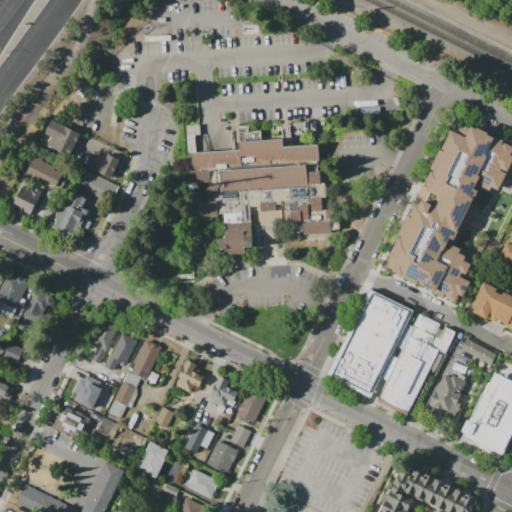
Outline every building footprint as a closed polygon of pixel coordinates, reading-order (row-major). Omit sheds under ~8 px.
[(52,119),(80,134),(75,143),(78,145),(72,157),(46,144),(50,137),(45,134),(52,119)] [(184,125),(185,151),(194,151),(193,133),(198,133),(198,124),(184,125)] [(451,130),(425,183),(429,185),(426,191),(442,198),(438,206),(425,199),(421,206),(415,203),(383,266),(454,302),(458,295),(464,298),(472,283),(465,280),(473,264),(465,261),(468,256),(460,252),(462,249),(452,244),(480,187),(487,190),(490,185),(497,189),(503,178),(507,180),(511,170),(508,168),(511,159),(511,146),(471,126),(466,137),(451,130)] [(192,152),(240,149),(240,142),(283,139),(284,146),(318,144),(321,186),(194,194),(192,152)] [(113,179),(110,178),(110,179),(88,168),(95,154),(101,157),(104,152),(119,160),(119,161),(121,162),(113,179)] [(25,174),(34,157),(52,166),(51,168),(62,173),(56,185),(40,177),(38,180),(25,174)] [(112,197),(118,184),(82,169),(77,182),(112,197)] [(309,197),(325,196),(324,184),(309,185),(309,197)] [(22,187),(31,192),(34,187),(42,192),(30,216),(24,213),(23,215),(15,211),(17,209),(12,207),(22,187)] [(330,221),(330,209),(321,209),(321,198),(309,198),(309,203),(300,204),(300,211),(289,211),(289,222),(330,221)] [(201,202),(202,217),(215,216),(215,201),(201,202)] [(253,209),(254,223),(281,222),(280,203),(260,204),(260,209),(253,209)] [(68,240),(53,232),(58,222),(54,220),(63,204),(68,207),(69,205),(87,214),(82,224),(78,221),(68,240)] [(302,224),(331,223),(331,234),(303,235),(302,224)] [(225,233),(250,232),(251,253),(226,254),(225,233)] [(511,266),(499,260),(508,242),(510,243),(511,239),(511,266)] [(0,311),(11,317),(27,281),(7,271),(0,286),(0,311)] [(511,330),(504,326),(506,322),(501,320),(499,323),(488,317),(487,319),(473,312),(474,309),(470,307),(483,282),(497,289),(496,292),(502,296),(504,292),(511,296),(511,330)] [(17,327),(26,332),(32,320),(40,324),(53,298),(36,289),(17,327)] [(370,290),(414,311),(372,398),(328,377),(370,290)] [(438,351),(408,413),(378,398),(419,314),(455,331),(444,354),(438,351)] [(118,328),(115,333),(120,335),(113,349),(108,346),(100,363),(91,359),(97,348),(91,344),(104,320),(108,322),(110,318),(117,321),(114,326),(118,328)] [(137,341),(120,374),(105,366),(122,333),(137,341)] [(466,338),(497,354),(491,365),(461,349),(466,338)] [(162,348),(145,380),(131,372),(147,340),(162,348)] [(15,363),(22,349),(9,342),(2,356),(15,363)] [(199,387),(195,385),(190,393),(176,386),(180,378),(178,377),(187,359),(197,365),(193,371),(200,375),(199,377),(203,379),(199,387)] [(499,371),(511,377),(511,439),(503,458),(460,437),(488,378),(490,379),(490,380),(493,382),(499,371)] [(103,382),(83,374),(71,399),(91,408),(103,382)] [(444,374),(451,377),(452,375),(467,382),(457,401),(461,403),(451,421),(426,408),(444,374)] [(220,376),(230,381),(227,386),(238,392),(231,406),(227,404),(222,414),(215,410),(218,405),(212,402),(215,397),(210,394),(220,376)] [(0,381),(15,390),(8,404),(0,399),(0,381)] [(136,387),(126,407),(113,401),(122,381),(136,387)] [(116,388),(112,395),(100,390),(104,382),(116,388)] [(248,392),(265,400),(253,424),(236,415),(238,410),(238,409),(241,403),(242,403),(248,392)] [(54,425),(63,405),(91,418),(81,438),(54,425)] [(141,414),(145,405),(153,409),(149,417),(141,414)] [(162,407),(174,412),(167,428),(155,422),(162,407)] [(251,431),(242,447),(230,441),(239,424),(251,431)] [(208,431),(199,447),(196,454),(184,448),(197,425),(208,431)] [(214,433),(205,450),(199,447),(208,431),(214,433)] [(238,451),(225,475),(206,465),(219,440),(238,451)] [(169,450),(156,477),(138,468),(150,442),(169,450)] [(125,470),(104,511),(80,511),(106,461),(125,470)] [(406,511),(379,511),(406,461),(478,499),(470,511),(445,511),(415,496),(406,511)] [(210,499),(178,482),(185,468),(191,471),(192,469),(194,470),(195,468),(219,481),(210,499)] [(165,483),(179,490),(174,498),(161,491),(165,483)] [(25,484),(78,511),(77,511),(35,511),(16,502),(25,484)] [(178,511),(185,497),(204,506),(200,511),(178,511)]
